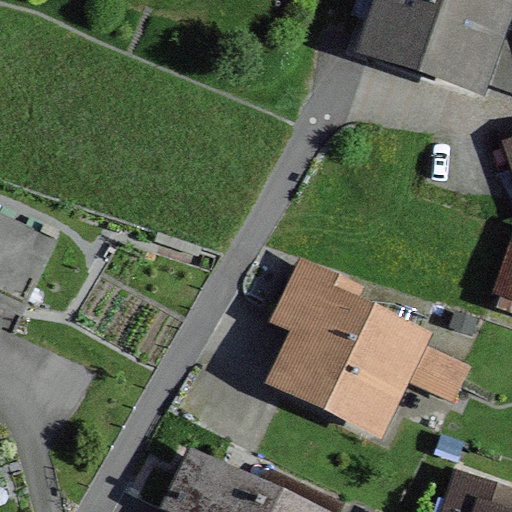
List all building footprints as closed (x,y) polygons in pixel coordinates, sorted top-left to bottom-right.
[(390,54),(511,95),(511,32),(497,27),(504,7),(510,9),(511,0),(389,0),(407,6),(390,54)] [(0,295),(24,306),(54,243),(0,217),(0,295)] [(401,374),(448,396),(461,369),(345,313),(353,295),(304,271),(281,319),(312,334),(290,381),(378,423),(401,374)] [(211,511),(330,511),(285,491),(277,509),(192,469),(179,497),(211,511)] [(503,511),(507,502),(462,486),(453,511),(503,511)]
